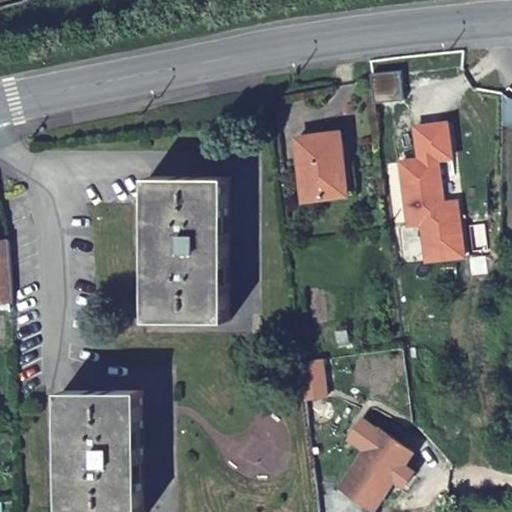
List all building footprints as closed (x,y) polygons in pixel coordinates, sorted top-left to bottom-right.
[(511,93),(502,87),(503,119),(511,119),(511,93)] [(306,199),(352,194),(346,131),(300,135),(306,199)] [(422,236),(426,272),(463,267),(457,228),(444,230),(442,217),(437,174),(450,172),(446,138),(415,142),(419,174),(401,177),(409,237),(422,236)] [(147,181),(149,324),(230,323),(227,178),(147,181)] [(442,217),(444,230),(457,228),(456,215),(442,217)] [(0,304),(12,303),(11,286),(9,240),(0,240),(0,304)] [(61,395),(65,511),(145,511),(141,393),(61,395)] [(367,448),(382,428),(366,416),(351,435),(367,448)] [(367,448),(340,483),(373,507),(415,451),(383,427),(382,428),(367,448)] [(369,511),(373,507),(340,483),(309,481),(312,511),(369,511)]
